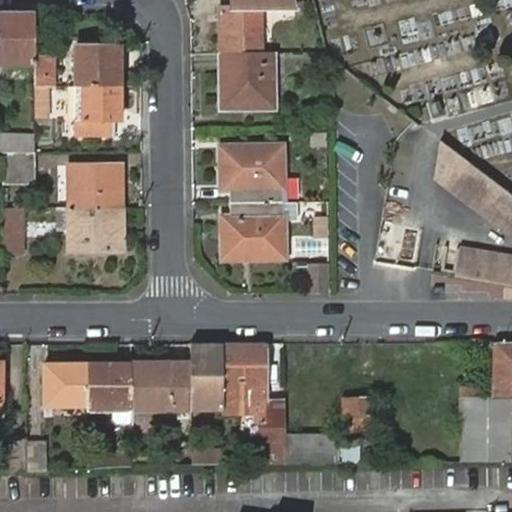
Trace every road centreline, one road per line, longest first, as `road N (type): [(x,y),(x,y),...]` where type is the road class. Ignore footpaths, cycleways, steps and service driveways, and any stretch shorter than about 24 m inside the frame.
road 1 (residential): [(172,318),(511,316)]
road 2 (residential): [(172,318),(166,37),(144,0)]
road 3 (residential): [(0,318),(172,318)]
